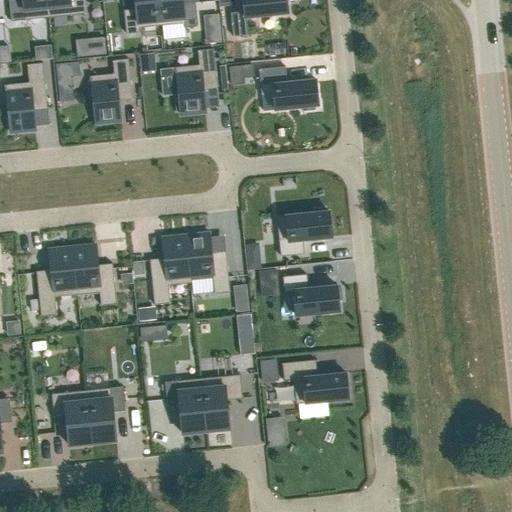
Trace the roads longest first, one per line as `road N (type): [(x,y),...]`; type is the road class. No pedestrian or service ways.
road 1 (residential): [(388,499),(353,157)]
road 2 (residential): [(261,511),(256,472),(242,457),(0,481)]
road 3 (tertiary): [(485,0),(511,270)]
road 4 (residential): [(0,226),(211,205),(230,188),(228,171)]
road 5 (residential): [(228,171),(226,153),(206,142),(0,163)]
road 6 (residential): [(353,157),(338,0)]
road 7 (residential): [(353,157),(228,171)]
road 8 (residential): [(388,499),(266,511)]
